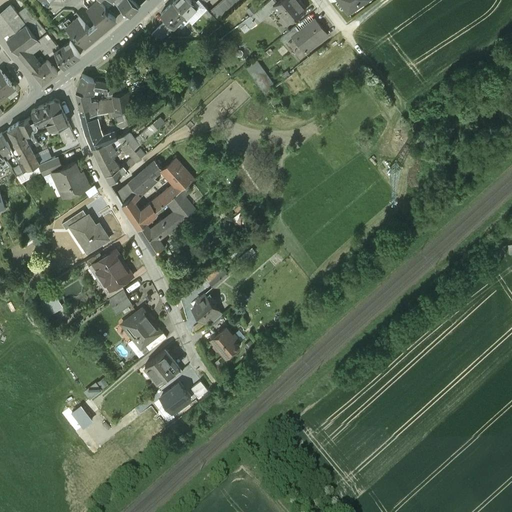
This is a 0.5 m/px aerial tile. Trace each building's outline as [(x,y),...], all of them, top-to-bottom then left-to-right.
[(105,6),(106,5),(101,0),(96,0),(88,7),(99,20),(106,28),(116,19),(109,10),(108,11),(105,6)] [(118,0),(131,13),(139,6),(133,0),(118,0)] [(186,13),(174,0),(161,13),(167,19),(173,25),(186,13)] [(198,5),(192,0),(175,0),(175,1),(188,15),(198,5)] [(238,0),(220,0),(210,9),(218,18),(238,0)] [(269,0),(250,15),(257,24),(276,8),(274,4),(278,1),(276,0),(269,0)] [(306,9),(299,0),(279,0),(278,1),(274,4),(276,8),(282,15),(285,14),(290,21),(306,9)] [(368,0),(343,0),(341,2),(349,13),(368,0)] [(0,9),(0,28),(33,71),(41,65),(27,47),(39,38),(11,1),(0,9)] [(245,9),(250,15),(258,9),(253,3),(245,9)] [(85,45),(96,36),(89,28),(79,15),(68,24),(85,45)] [(250,15),(238,25),(244,34),(257,24),(250,15)] [(173,25),(167,19),(151,33),(158,40),(161,38),(170,30),(174,26),(173,25)] [(293,36),(306,52),(328,35),(315,19),(298,32),(293,36)] [(101,32),(106,28),(99,20),(94,23),(101,32)] [(73,32),(66,23),(61,27),(69,36),(73,32)] [(96,36),(101,32),(94,23),(89,28),(96,36)] [(298,32),(295,27),(280,38),(284,43),(293,36),(298,32)] [(58,43),(54,38),(49,42),(53,47),(54,47),(54,46),(58,43)] [(56,51),(65,69),(82,57),(71,41),(56,51)] [(276,84),(256,56),(246,64),(265,92),(276,84)] [(48,61),(47,61),(41,65),(33,71),(42,84),(58,72),(60,72),(59,71),(58,71),(57,71),(48,61)] [(308,89),(296,71),(265,92),(278,111),(308,89)] [(82,77),(77,92),(90,94),(94,94),(95,90),(97,83),(82,77)] [(0,86),(0,101),(15,89),(8,80),(0,86)] [(108,82),(97,81),(97,83),(95,90),(108,91),(108,86),(108,82)] [(124,83),(117,85),(108,86),(108,91),(108,94),(113,94),(117,93),(126,90),(124,83)] [(128,90),(126,90),(117,93),(113,94),(114,99),(115,103),(107,104),(108,112),(131,107),(128,90)] [(89,100),(90,94),(77,92),(78,100),(89,100)] [(58,99),(32,112),(34,116),(38,125),(47,122),(51,131),(69,125),(58,99)] [(107,104),(115,103),(114,99),(98,101),(98,114),(108,112),(107,104)] [(98,101),(89,100),(78,100),(81,109),(88,109),(90,116),(91,116),(98,114),(98,101)] [(90,116),(88,109),(81,109),(86,133),(87,134),(95,131),(91,116),(90,116)] [(108,113),(109,118),(122,115),(120,110),(108,113)] [(101,120),(99,114),(91,116),(95,131),(100,130),(97,121),(101,120)] [(34,116),(18,124),(25,137),(32,133),(31,132),(32,128),(35,129),(38,128),(39,126),(38,125),(34,116)] [(125,116),(116,119),(118,124),(127,121),(125,116)] [(127,121),(116,125),(118,131),(129,127),(127,121)] [(135,148),(158,128),(153,122),(135,137),(130,131),(125,134),(128,138),(135,148)] [(25,137),(18,124),(8,131),(20,155),(31,149),(28,143),(25,137)] [(65,143),(73,139),(69,128),(60,132),(65,143)] [(98,137),(95,131),(87,134),(90,140),(98,137)] [(115,131),(98,137),(90,140),(93,148),(104,144),(108,142),(118,138),(115,131)] [(35,140),(32,133),(25,137),(28,143),(35,140)] [(11,151),(2,134),(0,135),(0,152),(2,156),(3,156),(11,151)] [(108,143),(111,147),(113,146),(115,151),(128,138),(125,134),(108,143)] [(135,148),(128,138),(123,145),(129,154),(135,148)] [(104,144),(93,148),(99,162),(111,156),(115,151),(113,146),(111,147),(108,142),(104,144)] [(147,153),(141,146),(136,150),(142,157),(147,153)] [(0,152),(0,174),(1,174),(3,172),(5,170),(9,167),(4,160),(5,160),(3,156),(2,156),(0,152)] [(142,157),(139,152),(133,156),(135,159),(131,162),(133,165),(142,157)] [(35,156),(24,162),(28,171),(39,165),(35,156)] [(115,161),(111,156),(99,162),(103,168),(115,161)] [(120,168),(124,174),(133,165),(131,162),(135,159),(134,157),(120,168)] [(156,160),(129,183),(140,196),(142,199),(147,194),(145,192),(166,173),(174,183),(152,202),(156,210),(159,206),(162,205),(170,199),(169,198),(181,188),(194,177),(177,157),(163,168),(156,160)] [(39,165),(44,178),(53,174),(52,174),(61,170),(55,158),(39,165)] [(115,161),(103,168),(106,176),(120,168),(117,163),(115,161)] [(61,170),(52,174),(53,174),(57,184),(58,184),(64,198),(70,195),(75,197),(77,195),(79,191),(88,187),(85,179),(83,180),(75,163),(61,170)] [(120,168),(106,176),(110,184),(124,174),(120,168)] [(195,208),(189,200),(181,188),(169,198),(170,199),(162,205),(164,208),(172,202),(178,210),(163,222),(164,223),(156,229),(161,236),(182,220),(195,208)] [(136,192),(122,204),(128,212),(135,206),(133,202),(137,200),(140,196),(136,192)] [(140,211),(135,206),(128,212),(142,235),(149,230),(145,224),(155,215),(157,211),(156,210),(152,202),(140,211)] [(83,211),(62,225),(66,231),(71,228),(70,228),(87,217),(83,211)] [(87,217),(70,228),(71,228),(76,237),(78,236),(89,254),(110,241),(103,231),(100,233),(89,216),(87,217)] [(149,230),(142,235),(154,254),(164,247),(158,238),(161,236),(156,229),(154,226),(149,230)] [(103,259),(92,266),(109,292),(109,293),(114,290),(120,286),(133,278),(116,251),(103,259)] [(99,254),(85,263),(89,268),(92,266),(103,259),(99,254)] [(213,285),(228,273),(220,264),(205,276),(213,285)] [(114,290),(109,293),(109,292),(106,294),(109,300),(123,290),(120,286),(114,290)] [(132,304),(123,290),(107,302),(115,315),(132,304)] [(219,307),(207,293),(198,300),(200,303),(194,307),(204,320),(211,314),(219,307)] [(59,309),(53,299),(45,303),(53,316),(60,311),(59,309)] [(223,312),(219,307),(211,314),(215,319),(218,316),(223,312)] [(161,334),(142,309),(122,325),(141,349),(145,347),(161,334)] [(215,319),(208,325),(216,334),(226,326),(218,316),(215,319)] [(216,334),(211,338),(215,342),(215,345),(217,347),(219,348),(225,355),(234,348),(238,348),(240,347),(240,343),(238,341),(236,340),(232,335),(233,334),(226,326),(216,334)] [(162,333),(161,334),(145,347),(149,352),(167,339),(162,333)] [(178,367),(165,350),(145,366),(159,383),(178,367)] [(178,367),(164,379),(169,382),(182,372),(178,367)] [(88,395),(106,386),(101,378),(83,387),(88,395)] [(208,391),(201,382),(191,389),(198,399),(208,391)] [(191,399),(179,384),(160,398),(172,413),(191,399)] [(78,403),(68,411),(81,426),(90,418),(78,403)]
